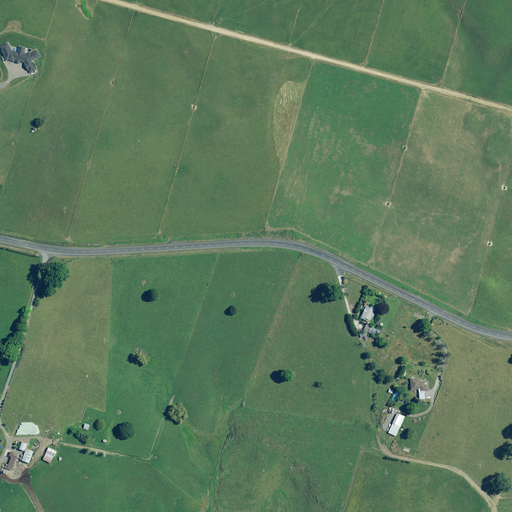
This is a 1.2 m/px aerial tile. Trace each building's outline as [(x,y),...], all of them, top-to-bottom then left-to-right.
[(6,62),(9,60),(20,63),(21,61),(24,62),(30,73),(36,70),(32,61),(41,56),(38,50),(31,53),(31,52),(27,54),(24,53),(26,49),(20,46),(17,52),(12,50),(9,43),(1,47),(3,49),(1,50),(2,51),(1,52),(6,62)] [(363,305),(365,306),(360,318),(366,320),(366,321),(369,323),(371,317),(373,318),(374,314),(373,314),(375,309),(370,307),(370,308),(366,306),(367,303),(365,302),(363,305)] [(370,326),(370,325),(366,324),(363,331),(367,333),(367,332),(375,335),(378,329),(370,326)] [(415,379),(415,378),(410,378),(410,390),(419,389),(419,400),(425,399),(425,391),(428,391),(427,385),(424,385),(424,381),(420,381),(420,379),(415,379)] [(404,417),(397,413),(388,433),(396,436),(404,417)] [(28,444),(22,442),(19,449),(25,451),(28,444)] [(57,451),(49,448),(44,460),(51,463),(57,451)] [(34,452),(27,449),(23,461),(30,463),(34,452)] [(15,453),(12,452),(10,456),(12,457),(8,469),(12,470),(17,456),(14,455),(15,453)]
